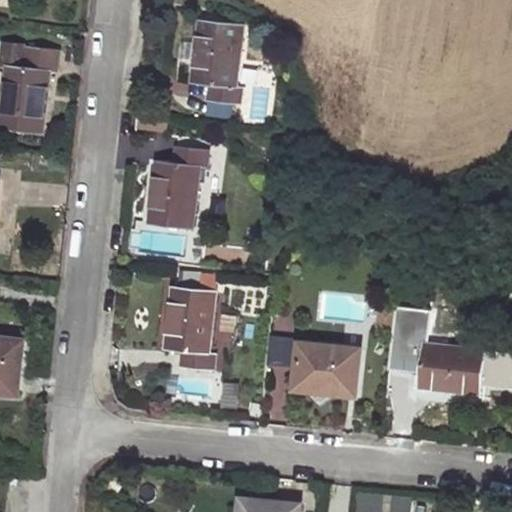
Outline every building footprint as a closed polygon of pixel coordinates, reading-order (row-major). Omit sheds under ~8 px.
[(211,84),(237,87),(243,25),(202,20),(196,82),(211,84)] [(2,66),(10,67),(26,69),(29,48),(5,45),(2,66)] [(26,69),(51,72),(58,73),(60,52),(29,48),(26,69)] [(51,72),(26,69),(10,67),(3,129),(44,133),(51,72)] [(237,87),(211,84),(209,99),(243,102),(245,88),(237,87)] [(175,164),(199,166),(209,167),(211,153),(177,149),(175,164)] [(199,166),(175,164),(157,162),(150,224),(192,229),(199,166)] [(489,189),(494,204),(509,199),(504,184),(489,189)] [(185,350),(211,352),(217,293),(175,289),(169,348),(185,350)] [(395,310),(380,309),(378,329),(393,330),(395,310)] [(0,392),(17,394),(23,342),(0,339),(0,392)] [(483,398),(488,355),(426,348),(427,341),(410,339),(407,371),(423,373),(421,392),(483,398)] [(363,352),(302,345),(297,388),(336,392),(335,396),(357,397),(363,352)] [(211,352),(185,350),(183,368),(216,371),(218,353),(211,352)] [(408,511),(410,499),(359,494),(357,511),(408,511)] [(300,511),(302,504),(241,497),(239,511),(300,511)]
